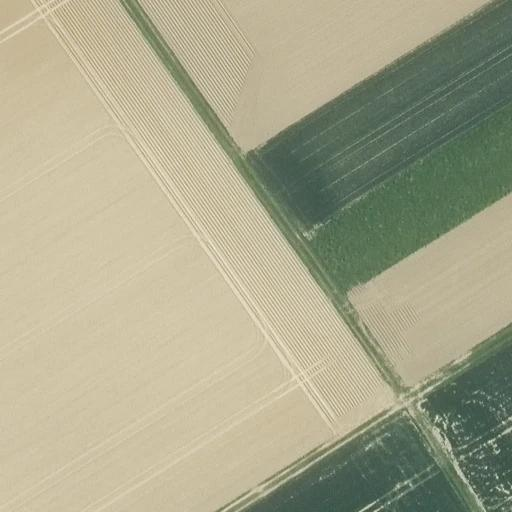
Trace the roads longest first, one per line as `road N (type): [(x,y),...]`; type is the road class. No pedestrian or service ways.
road 1 (track): [(473,511),(405,399),(127,0)]
road 2 (track): [(511,333),(227,511)]
